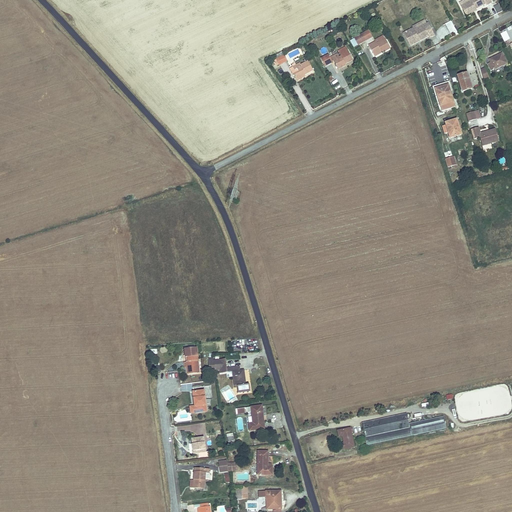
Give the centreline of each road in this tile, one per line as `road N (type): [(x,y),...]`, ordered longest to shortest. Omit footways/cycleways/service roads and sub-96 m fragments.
road 1 (unclassified): [(316,511),(232,233),(203,175)]
road 2 (unclassified): [(203,175),(511,12)]
road 3 (unclassified): [(203,175),(42,0)]
road 4 (residential): [(176,511),(162,404),(167,385)]
road 5 (unknown): [(294,440),(414,408)]
